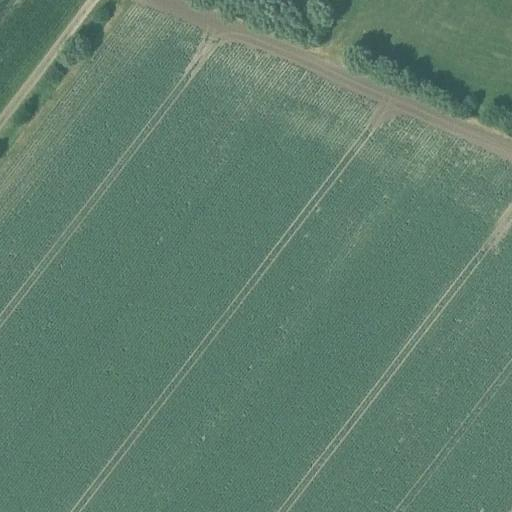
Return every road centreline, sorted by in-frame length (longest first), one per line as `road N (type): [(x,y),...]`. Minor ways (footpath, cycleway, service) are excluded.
road 1 (track): [(346,40),(302,60),(157,0)]
road 2 (track): [(93,0),(0,123)]
